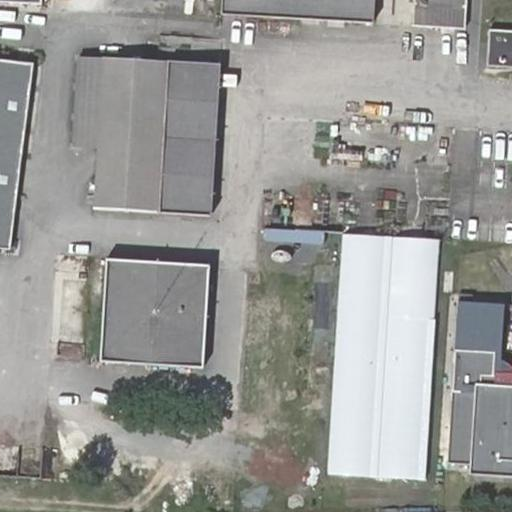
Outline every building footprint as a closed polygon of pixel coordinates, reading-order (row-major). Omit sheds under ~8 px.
[(371,0),(221,0),(221,12),(370,20),(371,0)] [(467,0),(416,0),(415,22),(465,25),(467,0)] [(511,28),(491,28),(488,63),(511,64),(511,28)] [(157,207),(165,61),(82,56),(76,148),(102,149),(99,204),(157,207)] [(39,64),(0,59),(0,252),(18,255),(39,64)] [(218,61),(165,61),(157,207),(209,212),(218,61)] [(425,482),(442,241),(344,234),(329,475),(425,482)] [(206,263),(108,258),(100,359),(200,363),(206,263)] [(510,302),(463,301),(452,466),(474,467),(473,477),(511,479),(511,360),(508,359),(510,302)]
